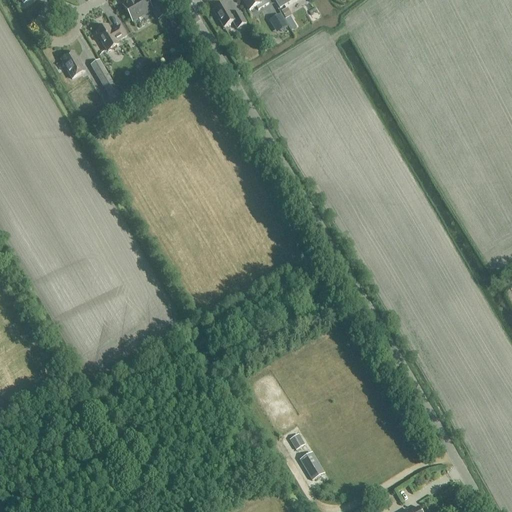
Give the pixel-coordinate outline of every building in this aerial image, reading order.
[(127,7),(124,8),(132,22),(151,11),(152,10),(158,21),(166,16),(157,1),(148,6),(144,0),(138,0),(132,3),(128,2),(127,7)] [(241,0),(249,12),(256,8),(258,11),(269,5),(265,0),(241,0)] [(274,0),(280,9),(291,3),(290,2),(293,0),(274,0)] [(294,24),(301,20),(290,3),(284,7),(294,24)] [(237,30),(246,25),(239,13),(233,17),(225,5),(213,12),(223,29),(232,23),(237,30)] [(287,27),(280,15),(269,22),(276,34),(287,27)] [(112,35),(108,27),(96,35),(107,54),(119,46),(117,43),(126,38),(120,27),(114,31),(115,33),(112,35)] [(72,81),(85,73),(74,55),(61,63),(72,81)] [(90,67),(97,79),(106,73),(99,61),(90,67)] [(106,94),(113,106),(123,101),(116,89),(106,94)] [(303,447),(297,436),(290,441),(296,451),(303,447)] [(312,482),(322,476),(310,455),(299,461),(312,482)] [(406,486),(414,494),(420,489),(412,480),(406,486)]
